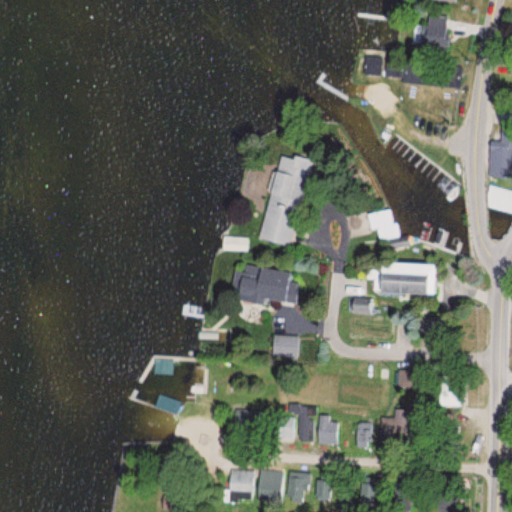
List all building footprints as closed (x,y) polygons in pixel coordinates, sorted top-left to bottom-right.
[(421,45),(444,48),(448,17),(425,14),(421,45)] [(511,177),(511,137),(503,137),(503,147),(489,147),(489,178),(511,177)] [(258,239),(289,246),(305,180),(274,172),(258,239)] [(511,212),(511,189),(489,186),(486,209),(511,212)] [(393,209),(367,213),(369,229),(376,228),(378,240),(398,237),(393,209)] [(265,304),(265,299),(298,303),(301,284),(291,282),(292,272),(237,264),(231,299),(265,304)] [(433,295),(433,264),(375,264),(374,295),(433,295)] [(299,336),(273,336),(273,358),(299,358),(299,336)] [(332,422),(332,416),(318,416),(318,444),(340,444),(340,422),(332,422)] [(372,424),(364,425),(364,429),(356,430),(357,448),(374,446),(372,424)] [(286,472),(230,470),(229,493),(285,495),(286,472)] [(311,473),(288,474),(290,500),(313,499),(311,473)]
